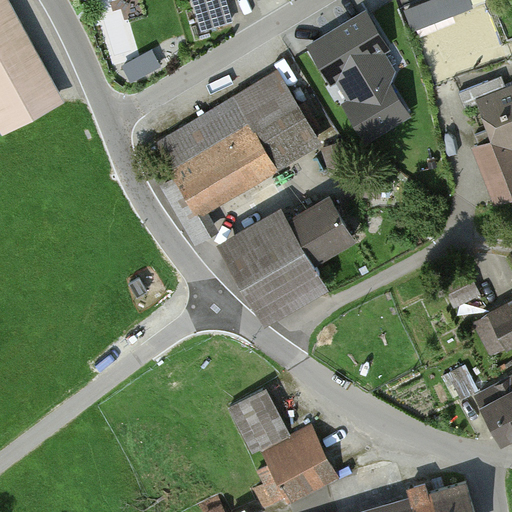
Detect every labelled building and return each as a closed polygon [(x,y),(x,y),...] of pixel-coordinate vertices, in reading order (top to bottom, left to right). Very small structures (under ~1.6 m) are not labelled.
[(60,100),(3,0),(0,0),(0,132),(1,133),(60,100)] [(222,0),(189,0),(199,35),(230,27),(222,0)] [(473,9),(469,0),(433,0),(404,11),(413,33),(473,9)] [(393,48),(368,9),(305,48),(327,84),(337,78),(351,100),(341,106),(363,142),(412,112),(391,78),(398,74),(385,53),(393,48)] [(158,66),(149,49),(119,64),(128,81),(158,66)] [(277,76),(160,143),(199,209),(315,142),(277,76)] [(511,85),(475,100),(491,142),(472,149),(494,208),(511,201),(511,85)] [(284,222),(278,210),(217,245),(262,322),(324,286),(309,259),(348,237),(325,198),(284,222)] [(454,310),(481,296),(468,270),(441,283),(454,310)] [(511,347),(511,302),(487,315),(488,317),(505,351),(511,347)] [(491,358),(505,351),(488,317),(473,324),(491,358)] [(457,395),(480,385),(470,362),(447,372),(457,395)] [(291,426),(267,381),(236,397),(259,441),(291,426)] [(511,435),(511,389),(479,407),(498,443),(511,435)] [(340,480),(311,417),(291,426),(259,441),(288,504),(340,480)] [(470,511),(464,486),(370,511),(470,511)] [(255,511),(248,496),(230,504),(233,511),(255,511)]
